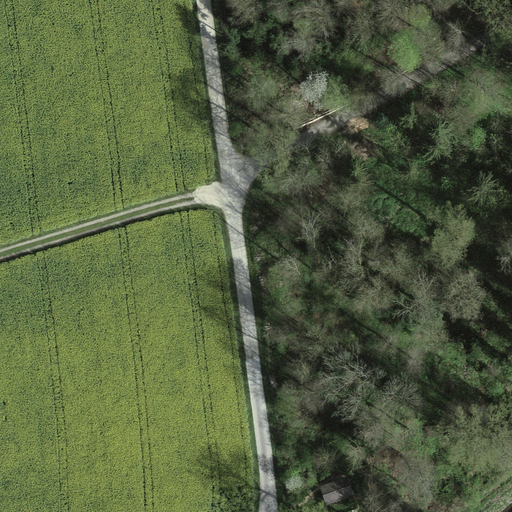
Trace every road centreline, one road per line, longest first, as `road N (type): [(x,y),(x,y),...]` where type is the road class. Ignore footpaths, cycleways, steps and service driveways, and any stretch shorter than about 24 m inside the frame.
road 1 (track): [(269,511),(233,191)]
road 2 (track): [(511,31),(233,191)]
road 3 (track): [(233,191),(0,259)]
road 4 (track): [(233,191),(205,0)]
